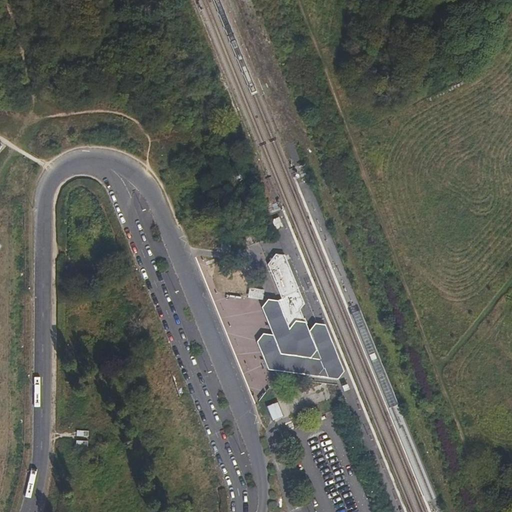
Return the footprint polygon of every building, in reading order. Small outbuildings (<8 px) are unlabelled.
[(279,335),(278,348),(286,349),(294,350),(316,352),(318,334),(309,333),(300,311),(304,305),(287,261),(286,258),(285,256),(276,255),(268,266),(282,300),(278,302),(280,308),(285,321),(284,324),(281,323),(279,335)] [(264,291),(250,289),(248,298),(263,301),(264,291)] [(280,308),(278,302),(268,301),(262,309),(272,336),(278,348),(279,335),(281,323),(284,324),(285,321),(280,308)] [(389,410),(399,406),(360,312),(351,316),(389,410)] [(278,348),(272,336),(263,335),(257,343),(258,347),(267,371),(268,371),(338,381),(344,373),(325,326),(318,325),(316,324),(309,333),(318,334),(316,352),(294,350),(286,349),(278,348)] [(425,501),(435,497),(399,406),(389,410),(425,501)]
